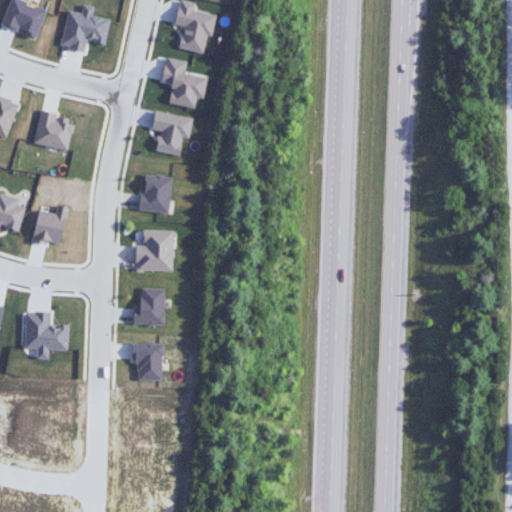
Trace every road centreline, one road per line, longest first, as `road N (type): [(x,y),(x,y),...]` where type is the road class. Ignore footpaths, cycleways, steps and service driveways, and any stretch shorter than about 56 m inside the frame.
road 1 (residential): [(90,511),(96,279),(142,0)]
road 2 (trunk): [(342,0),(324,511)]
road 3 (trunk): [(389,511),(405,0)]
road 4 (residential): [(511,441),(511,0)]
road 5 (residential): [(0,55),(124,94)]
